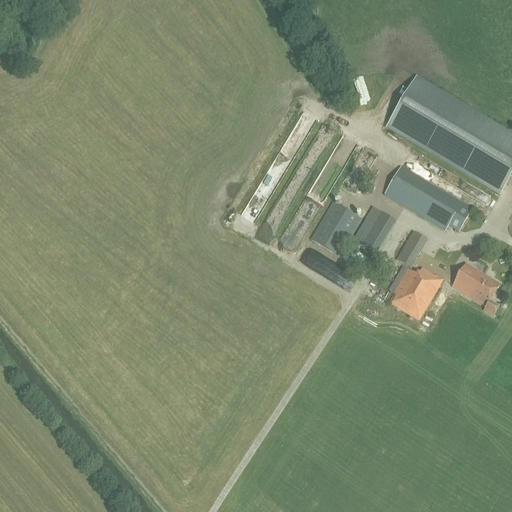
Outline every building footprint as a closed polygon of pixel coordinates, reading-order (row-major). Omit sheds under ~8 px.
[(511,175),(511,135),(417,79),(388,129),(500,196),(511,175)] [(459,232),(472,211),(401,169),(385,196),(446,231),(449,226),(459,232)] [(340,258),(362,220),(334,204),(312,241),(340,258)] [(396,222),(382,213),(373,209),(353,243),(361,247),(375,256),(378,253),(380,254),(397,226),(395,224),(396,222)] [(411,268),(428,240),(410,230),(394,258),(411,268)] [(494,316),(499,307),(490,302),(500,285),(466,264),(453,287),(486,307),(484,311),(494,316)] [(419,322),(444,281),(436,276),(436,277),(423,269),(418,277),(403,268),(384,300),(419,322)]
